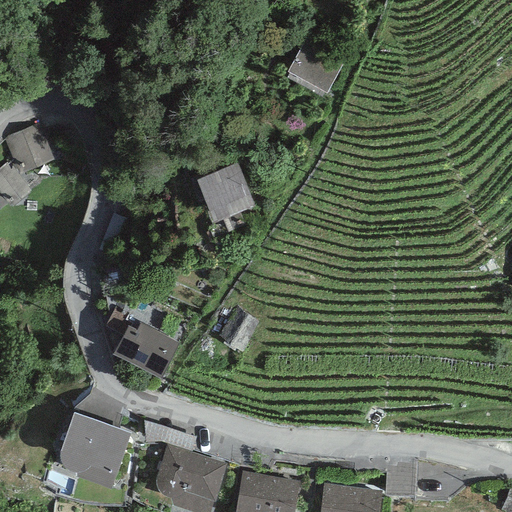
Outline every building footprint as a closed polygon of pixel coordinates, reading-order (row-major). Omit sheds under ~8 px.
[(345,59),(305,37),(287,69),(326,91),(345,59)] [(30,187),(18,172),(54,159),(39,122),(0,134),(10,159),(0,167),(0,191),(11,204),(30,187)] [(238,161),(196,178),(213,221),(215,225),(209,227),(215,244),(247,231),(239,210),(254,204),(238,161)] [(260,321),(238,306),(218,335),(240,350),(260,321)] [(115,307),(105,325),(119,332),(129,314),(115,307)] [(179,342),(140,322),(137,329),(127,324),(113,353),(161,377),(179,342)] [(131,430),(74,409),(59,448),(59,451),(59,455),(60,457),(62,461),(64,463),(69,466),(72,467),(75,468),(76,474),(110,485),(131,430)] [(226,462),(167,443),(156,474),(156,478),(157,484),(160,488),(164,490),(170,493),(173,502),(203,511),(208,511),(213,497),(215,498),(226,462)] [(293,511),(299,480),(242,470),(234,511),(293,511)] [(511,511),(511,481),(501,509),(508,511),(511,511)] [(379,511),(382,490),(324,482),(319,511),(379,511)]
